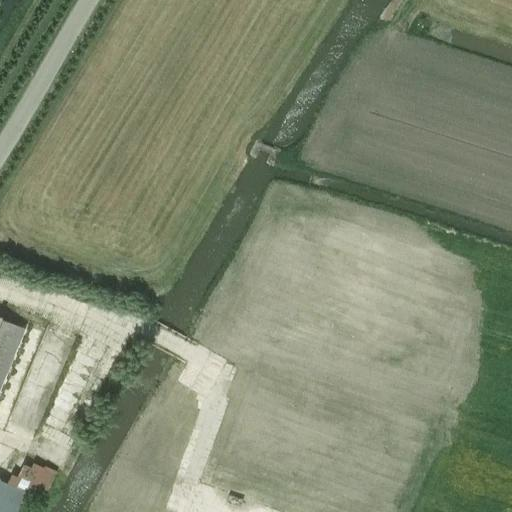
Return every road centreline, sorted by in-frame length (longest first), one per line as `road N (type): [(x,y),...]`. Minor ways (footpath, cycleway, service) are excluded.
road 1 (track): [(182,511),(0,439)]
road 2 (unclassified): [(0,148),(91,0)]
